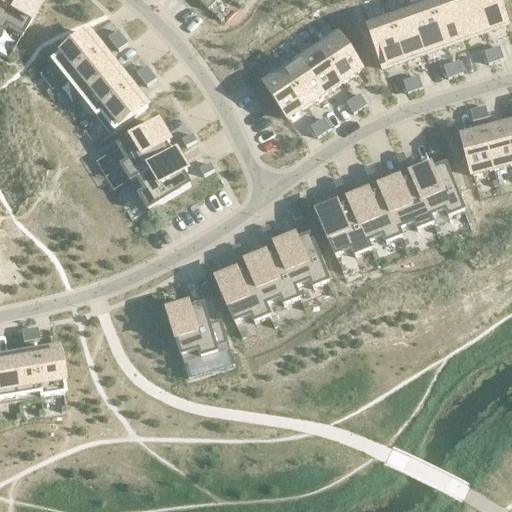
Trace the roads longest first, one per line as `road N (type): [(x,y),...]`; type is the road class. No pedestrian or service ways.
road 1 (residential): [(0,318),(126,282),(224,231),(268,193)]
road 2 (residential): [(268,193),(394,116),(511,79)]
road 3 (residential): [(134,0),(214,95),(268,193)]
